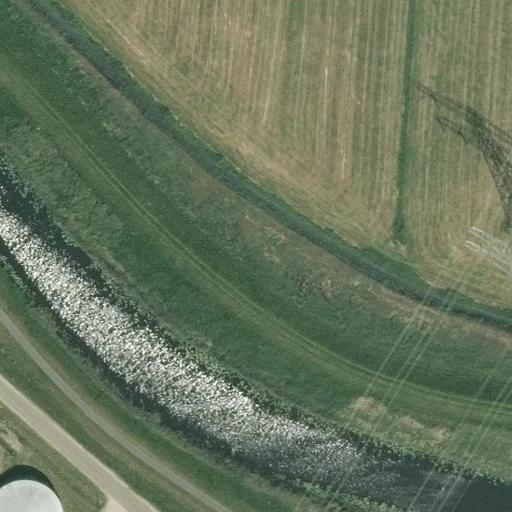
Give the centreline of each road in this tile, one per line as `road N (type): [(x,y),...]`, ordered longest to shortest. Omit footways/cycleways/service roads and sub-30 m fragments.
road 1 (track): [(511,412),(399,389),(313,350),(194,265),(0,63)]
road 2 (unclassified): [(140,511),(0,386)]
